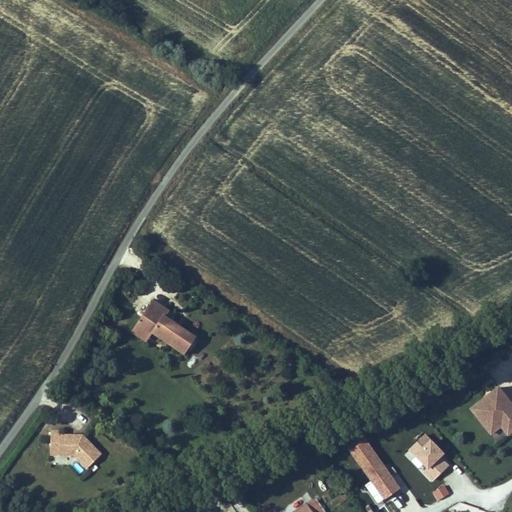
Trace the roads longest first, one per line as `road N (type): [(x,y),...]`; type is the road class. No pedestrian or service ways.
road 1 (tertiary): [(0,450),(168,175),(320,0)]
road 2 (secondary): [(136,511),(511,326)]
